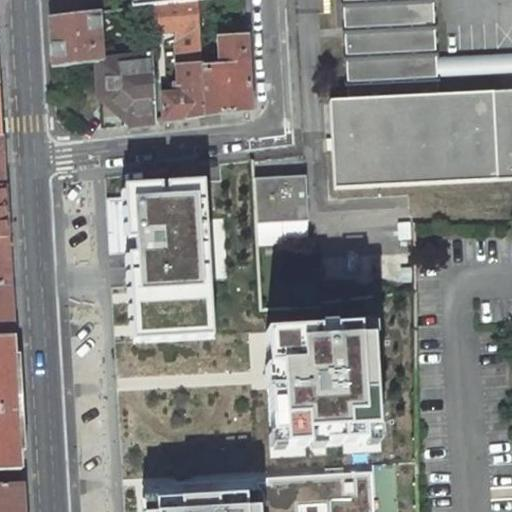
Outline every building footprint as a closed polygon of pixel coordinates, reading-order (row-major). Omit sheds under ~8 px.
[(125,0),(126,8),(153,6),(198,1),(204,0),(125,0)] [(213,18),(211,0),(204,0),(198,1),(199,19),(213,18)] [(511,93),(437,97),(436,77),(435,59),(432,0),(343,0),(348,103),(330,104),(334,187),(511,178),(511,93)] [(198,1),(153,6),(154,33),(175,30),(177,84),(173,84),(174,94),(161,95),(163,122),(204,116),(201,66),(199,19),(198,1)] [(52,68),(97,62),(102,61),(99,14),(91,14),(49,17),(52,68)] [(135,125),(155,123),(150,38),(135,40),(137,57),(102,61),(97,62),(98,91),(135,125)] [(204,116),(250,111),(246,38),(222,40),(223,70),(209,71),(209,66),(201,66),(204,116)] [(511,73),(511,55),(435,59),(436,77),(511,73)] [(125,180),(129,354),(212,352),(209,178),(125,180)] [(306,178),(254,179),(256,224),(307,222),(306,178)] [(0,285),(10,285),(9,262),(7,235),(0,235),(0,285)] [(11,311),(10,285),(0,285),(0,336),(13,336),(11,311)] [(264,315),(268,464),(372,462),(369,312),(264,315)] [(17,402),(13,336),(0,336),(0,471),(21,470),(17,402)] [(138,479),(139,511),(379,511),(377,467),(138,479)] [(0,511),(22,511),(21,484),(0,484),(0,511)]
